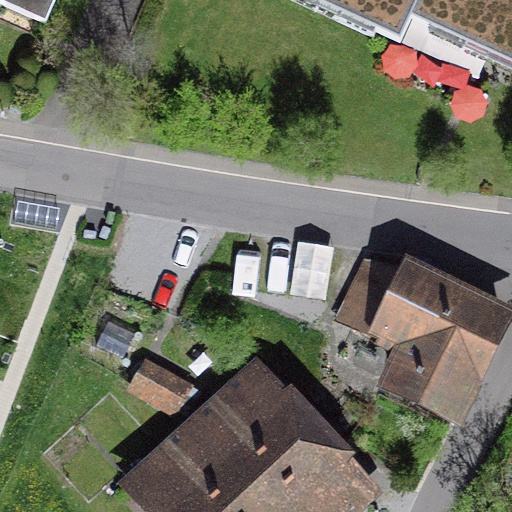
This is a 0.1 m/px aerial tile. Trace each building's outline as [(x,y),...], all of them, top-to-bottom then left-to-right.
[(54,0),(0,0),(0,3),(44,23),(54,0)] [(304,0),(400,44),(411,20),(420,0),(304,0)] [(511,0),(420,0),(411,20),(486,55),(511,66),(511,0)] [(501,318),(410,275),(366,262),(338,321),(387,344),(392,333),(413,343),(393,385),(454,414),(501,318)] [(145,367),(134,386),(174,408),(184,390),(145,367)] [(328,511),(355,488),(262,386),(146,493),(163,511),(328,511)]
